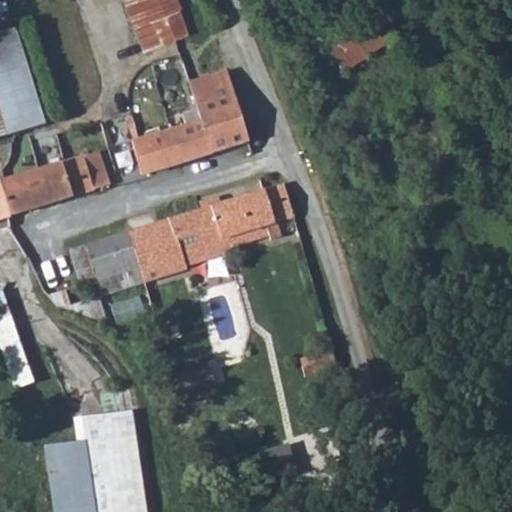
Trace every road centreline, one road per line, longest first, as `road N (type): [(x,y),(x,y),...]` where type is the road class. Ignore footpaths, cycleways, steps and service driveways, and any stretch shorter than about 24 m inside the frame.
road 1 (unclassified): [(403,511),(334,271),(285,148)]
road 2 (unclassified): [(285,148),(16,242)]
road 3 (unclassified): [(285,148),(230,0)]
